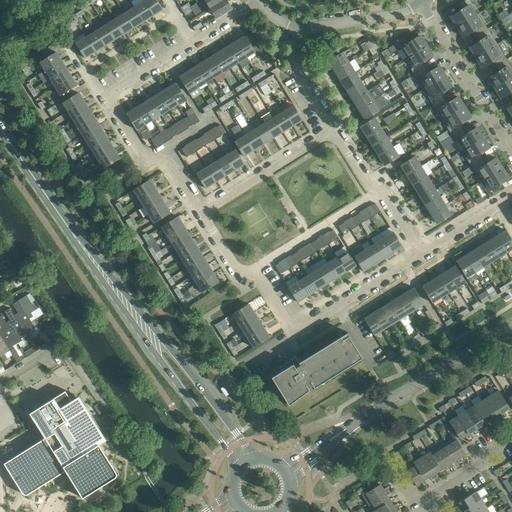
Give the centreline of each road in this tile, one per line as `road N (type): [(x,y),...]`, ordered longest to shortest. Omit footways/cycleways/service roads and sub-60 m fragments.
road 1 (secondary): [(259,457),(37,182)]
road 2 (secondary): [(37,182),(235,471)]
road 3 (residential): [(201,213),(170,163),(137,149),(106,97),(260,0)]
road 4 (residential): [(421,254),(298,331),(258,275),(236,268),(201,213)]
road 5 (residential): [(421,3),(511,149)]
road 6 (unclassified): [(374,410),(511,325)]
road 7 (residential): [(201,213),(334,132)]
road 8 (residential): [(421,254),(384,191),(367,186),(334,132)]
